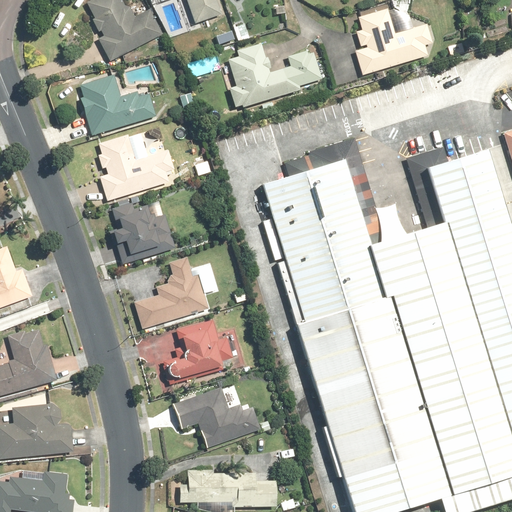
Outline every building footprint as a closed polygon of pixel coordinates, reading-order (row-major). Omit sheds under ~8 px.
[(94,43),(105,67),(163,39),(149,11),(133,19),(123,0),(96,0),(84,6),(100,40),(94,43)] [(221,16),(215,0),(155,0),(158,5),(171,0),(182,0),(192,26),(221,16)] [(351,52),(359,76),(425,56),(423,48),(432,46),(426,26),(395,35),(386,7),(354,17),(359,33),(352,35),(357,50),(351,52)] [(225,91),(232,113),(298,93),(291,68),(270,75),(261,45),(235,53),(237,58),(225,61),(234,89),(225,91)] [(73,89),(88,139),(154,120),(145,90),(120,98),(114,77),(73,89)] [(96,179),(105,206),(179,183),(168,148),(147,155),(140,133),(94,147),(103,177),(96,179)] [(511,469),(511,273),(478,155),(418,172),(432,221),(472,361),(504,472),(511,469)] [(375,297),(335,158),(247,183),(340,511),(361,511),(441,490),(385,294),(375,297)] [(101,216),(117,267),(176,249),(166,217),(151,221),(145,202),(101,216)] [(369,239),(441,490),(504,472),(472,361),(432,221),(369,239)] [(0,307),(35,294),(23,264),(16,267),(8,245),(0,247),(0,307)] [(131,304),(139,332),(207,311),(191,257),(166,264),(172,284),(152,290),(154,296),(131,304)] [(159,363),(167,388),(225,370),(222,360),(230,358),(224,339),(216,341),(211,322),(174,333),(181,356),(159,363)] [(0,363),(0,397),(59,381),(43,324),(6,334),(14,360),(0,363)] [(222,387),(168,403),(177,433),(195,427),(203,453),(260,435),(250,404),(229,410),(222,387)] [(0,422),(0,458),(78,454),(76,421),(59,422),(58,402),(13,405),(14,421),(0,422)] [(230,510),(275,511),(275,477),(214,476),(214,472),(183,471),(183,485),(176,485),(176,504),(230,504),(230,510)] [(74,511),(76,494),(65,493),(67,475),(43,473),(43,479),(0,474),(0,511),(13,511),(13,510),(29,511),(74,511)]
